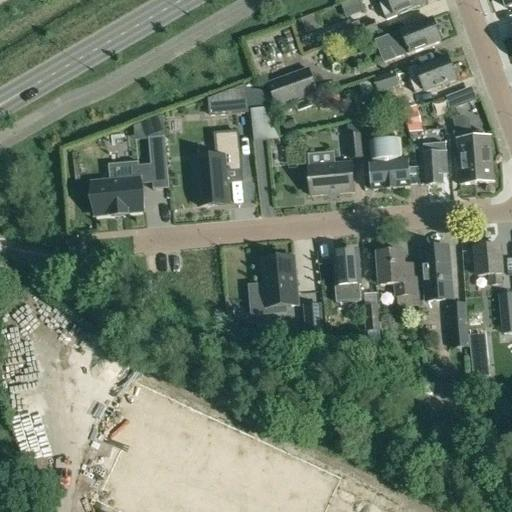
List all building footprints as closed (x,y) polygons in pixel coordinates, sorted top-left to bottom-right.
[(380,0),(378,1),(384,17),(394,14),(395,17),(425,5),(423,0),(380,0)] [(511,0),(498,0),(501,7),(506,8),(507,10),(511,8),(511,0)] [(401,33),(410,56),(440,44),(431,21),(401,33)] [(358,23),(319,37),(325,51),(377,32),(373,22),(359,27),(358,23)] [(406,73),(408,78),(415,95),(424,91),(426,94),(456,83),(447,60),(417,72),(416,69),(406,73)] [(394,73),(374,80),(378,93),(398,87),(394,73)] [(310,76),(267,91),(274,110),(316,94),(310,76)] [(446,98),(449,110),(465,104),(460,92),(446,98)] [(423,132),(417,107),(404,110),(409,132),(423,132)] [(470,131),(456,132),(460,186),(494,183),(491,138),(483,139),(482,133),(471,133),(470,131)] [(196,165),(194,165),(194,173),(194,177),(195,177),(195,185),(198,184),(200,208),(228,206),(227,186),(226,174),(241,173),(238,133),(215,135),(217,159),(196,160),(196,165)] [(360,136),(347,138),(350,161),(362,160),(360,136)] [(153,192),(169,190),(164,138),(148,140),(151,166),(139,167),(138,164),(108,166),(110,184),(92,186),(95,217),(111,216),(111,218),(127,216),(127,214),(143,213),(140,186),(153,185),(153,192)] [(368,142),(371,164),(373,193),(409,189),(408,188),(417,188),(415,160),(401,161),(398,139),(368,142)] [(416,160),(415,160),(417,188),(443,186),(442,176),(447,175),(446,155),(437,156),(437,151),(424,152),(424,156),(416,157),(416,160)] [(350,165),(308,168),(311,198),(353,195),(350,165)] [(500,248),(475,250),(476,264),(471,264),(473,276),(477,276),(478,278),(490,278),(490,287),(501,286),(500,276),(503,276),(500,248)] [(426,303),(445,301),(452,293),(448,249),(422,251),(426,303)] [(419,307),(418,297),(416,273),(403,274),(402,253),(378,255),(380,288),(395,286),(397,309),(419,307)] [(360,286),(358,254),(334,256),(336,288),(337,288),(338,298),(355,297),(356,305),(365,305),(363,286),(360,286)] [(264,262),(267,310),(299,307),(296,259),(293,259),(293,256),(280,257),(280,260),(264,262)] [(511,289),(497,291),(500,328),(511,326),(511,289)] [(303,307),(305,323),(306,339),(323,338),(322,322),(320,305),(303,307)] [(379,331),(377,307),(365,308),(367,332),(379,331)] [(453,308),(450,311),(453,345),(469,344),(466,307),(453,308)]
